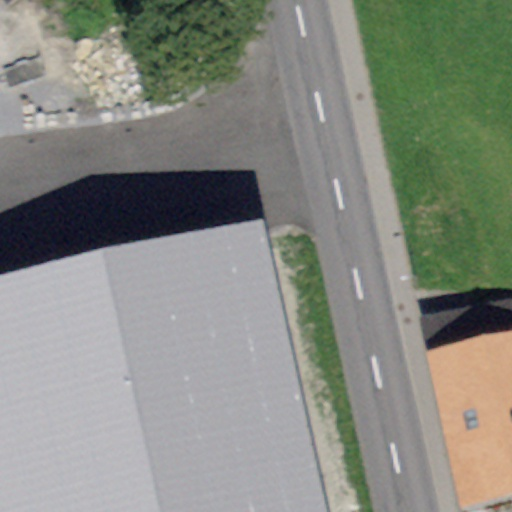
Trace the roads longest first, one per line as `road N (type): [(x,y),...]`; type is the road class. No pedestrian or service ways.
road 1 (secondary): [(327,120),(412,511)]
road 2 (residential): [(327,120),(0,162)]
road 3 (secondary): [(299,0),(327,120)]
